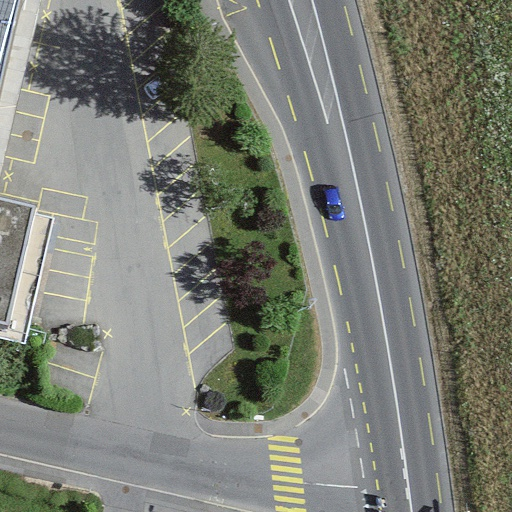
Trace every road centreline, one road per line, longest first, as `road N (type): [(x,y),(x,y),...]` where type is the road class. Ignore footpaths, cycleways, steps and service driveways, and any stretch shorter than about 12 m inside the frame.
road 1 (secondary): [(301,0),(382,295),(416,500)]
road 2 (unclassified): [(416,500),(197,473),(0,427)]
